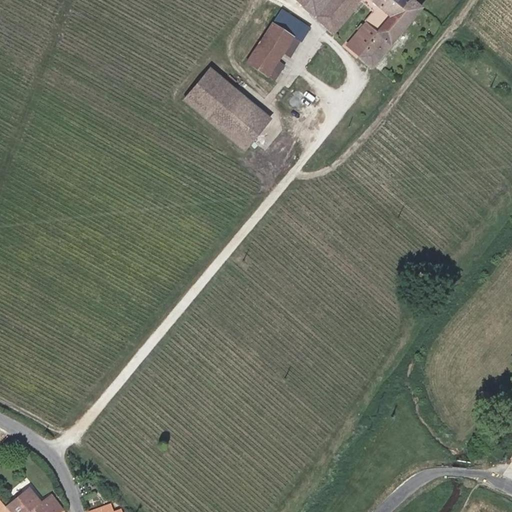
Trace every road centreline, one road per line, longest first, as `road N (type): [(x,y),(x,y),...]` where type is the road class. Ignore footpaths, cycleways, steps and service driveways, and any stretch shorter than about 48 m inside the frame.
road 1 (track): [(449,31),(333,167),(291,176)]
road 2 (tertiary): [(511,487),(467,472),(436,472),(381,511)]
road 3 (tertiary): [(79,511),(50,452),(0,419)]
